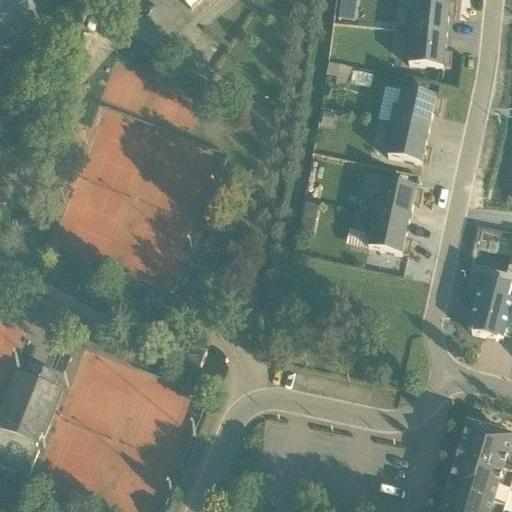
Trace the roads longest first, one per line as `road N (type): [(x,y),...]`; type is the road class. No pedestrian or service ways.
road 1 (residential): [(441,377),(433,312),(492,0)]
road 2 (residential): [(441,377),(429,401),(398,420),(256,401),(232,420),(195,511)]
